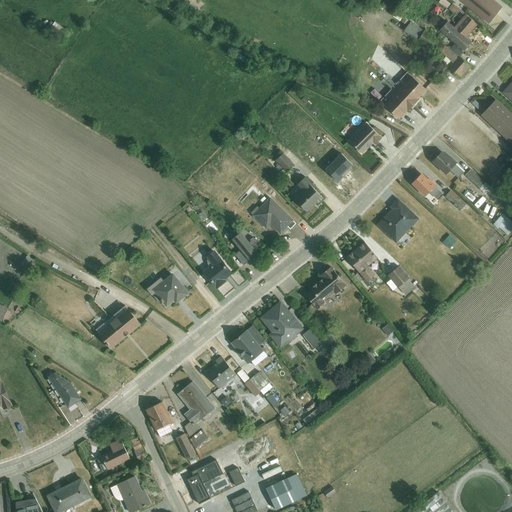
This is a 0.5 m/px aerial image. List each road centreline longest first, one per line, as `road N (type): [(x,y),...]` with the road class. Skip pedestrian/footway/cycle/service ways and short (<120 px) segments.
road 1 (tertiary): [(511,40),(349,214),(128,398)]
road 2 (tertiary): [(128,398),(46,452),(0,470)]
road 3 (unclassified): [(128,398),(181,511)]
